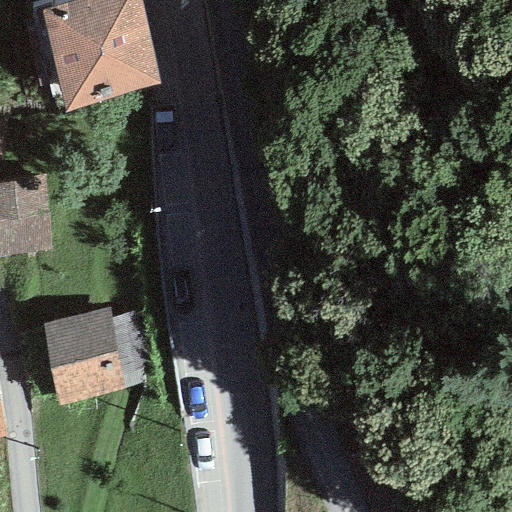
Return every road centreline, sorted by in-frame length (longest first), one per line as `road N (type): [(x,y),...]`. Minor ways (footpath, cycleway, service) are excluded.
road 1 (unclassified): [(239,0),(272,232),(312,424),(353,511)]
road 2 (tertiary): [(243,511),(177,0)]
road 3 (residential): [(0,339),(25,511)]
